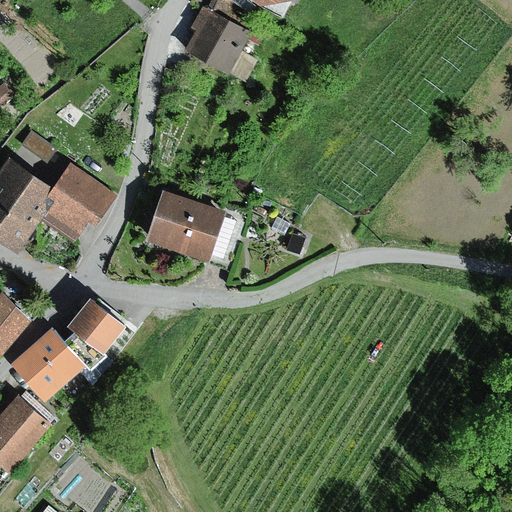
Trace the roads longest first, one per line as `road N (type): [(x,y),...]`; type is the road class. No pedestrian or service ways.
road 1 (unclassified): [(511,269),(373,255),(274,291),(223,300),(71,291)]
road 2 (residential): [(71,291),(131,187),(162,29),(180,0)]
